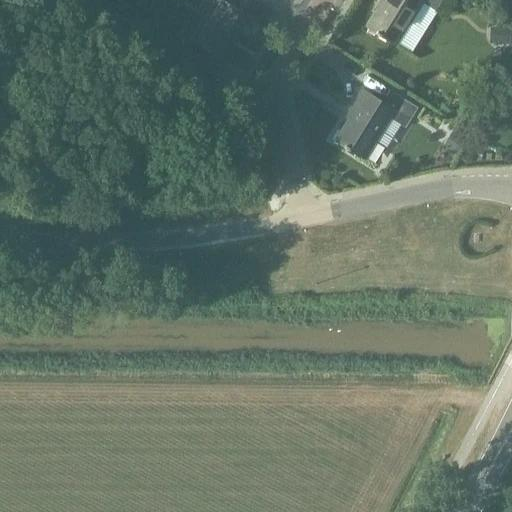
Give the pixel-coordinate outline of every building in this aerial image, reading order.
[(238,9),(243,0),(201,0),(194,12),(235,37),(241,28),(233,24),(240,11),(238,9)] [(434,9),(440,0),(380,0),(366,23),(395,42),(421,1),(434,9)] [(215,70),(235,37),(194,12),(194,13),(201,17),(189,38),(192,40),(184,52),(215,70)] [(405,127),(417,106),(392,91),(385,103),(361,88),(349,109),(353,111),(335,140),(343,145),(343,146),(347,148),(347,147),(364,157),(389,117),(405,127)] [(440,150),(454,158),(467,137),(453,128),(440,150)]
